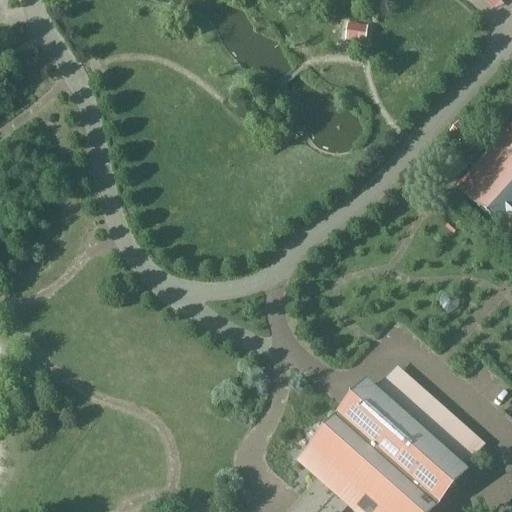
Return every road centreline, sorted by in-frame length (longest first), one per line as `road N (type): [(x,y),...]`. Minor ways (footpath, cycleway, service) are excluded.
road 1 (track): [(511,39),(366,202),(315,232),(277,272),(237,290),(178,297),(283,358),(274,408),(241,459),(281,497)]
road 2 (track): [(277,272),(283,358),(343,381),(394,337),(511,450)]
road 3 (track): [(178,297),(129,258),(78,89),(46,36),(14,8)]
